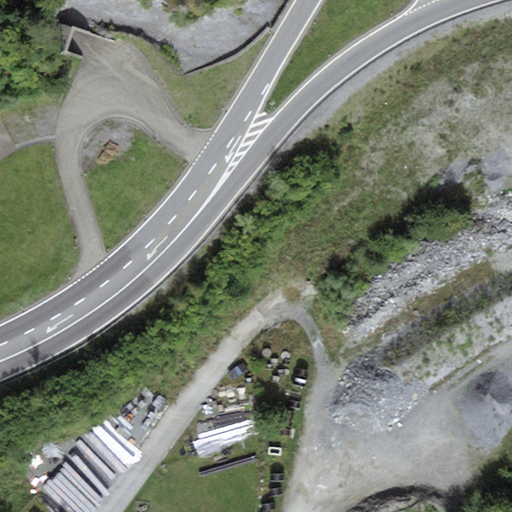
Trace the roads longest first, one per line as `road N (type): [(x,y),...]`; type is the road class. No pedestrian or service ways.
road 1 (tertiary): [(22,352),(119,306),(347,70),(429,16)]
road 2 (tertiary): [(309,0),(239,126),(181,209),(135,260),(22,352)]
road 3 (track): [(511,346),(464,377),(411,432),(347,438),(302,318),(269,311),(236,345)]
